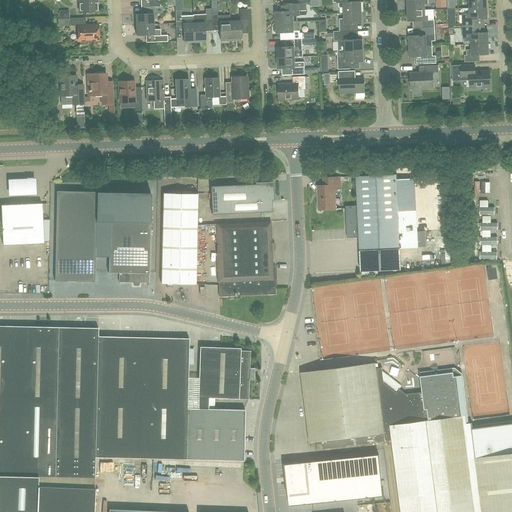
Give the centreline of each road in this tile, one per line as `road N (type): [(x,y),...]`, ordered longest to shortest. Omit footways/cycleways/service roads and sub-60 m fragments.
road 1 (secondary): [(0,150),(294,138)]
road 2 (unclassified): [(285,337),(156,308),(0,305)]
road 3 (residential): [(255,0),(258,58),(132,66),(113,41),(113,0)]
road 4 (unclassified): [(285,337),(300,251),(294,138)]
road 5 (unclassified): [(269,511),(263,436),(285,337)]
road 6 (residential): [(387,135),(383,0)]
road 7 (secondary): [(387,135),(511,129)]
